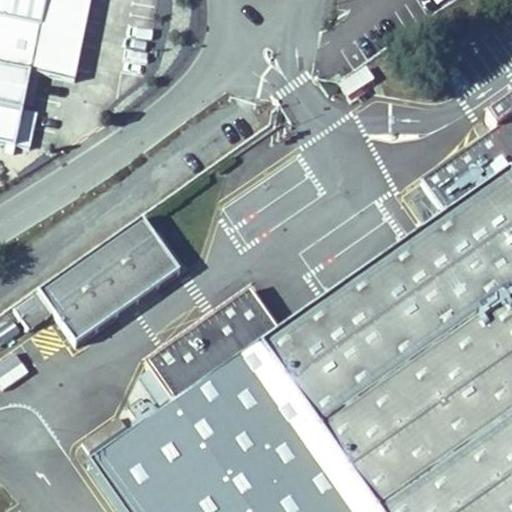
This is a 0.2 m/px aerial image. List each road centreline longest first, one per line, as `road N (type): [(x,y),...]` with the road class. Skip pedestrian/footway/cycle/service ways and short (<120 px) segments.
road 1 (unclassified): [(251,18),(243,41),(197,78),(0,209)]
road 2 (unknown): [(286,81),(392,0)]
